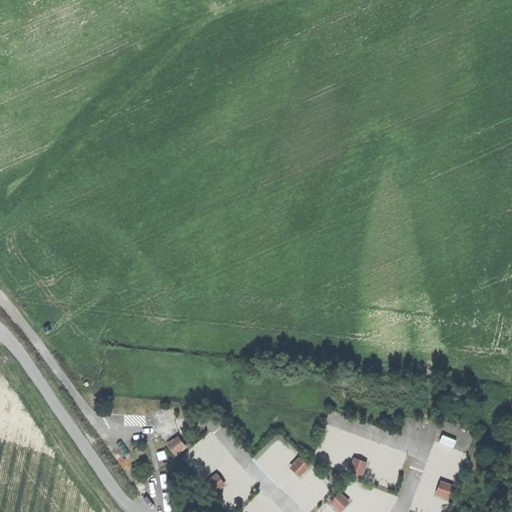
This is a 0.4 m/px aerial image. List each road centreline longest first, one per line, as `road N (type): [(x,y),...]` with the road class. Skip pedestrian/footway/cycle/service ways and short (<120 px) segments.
road 1 (unclassified): [(137,511),(0,332)]
road 2 (unclassified): [(104,430),(0,296)]
